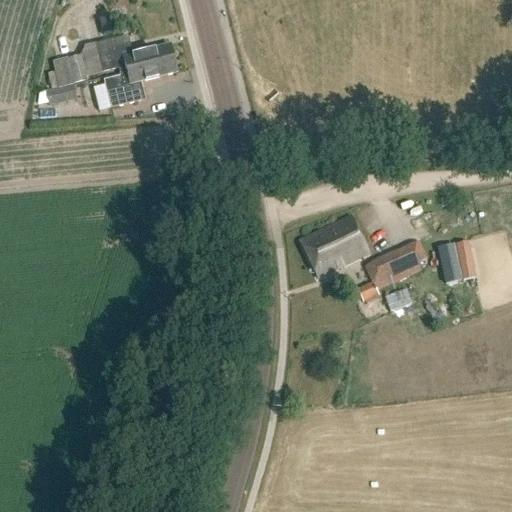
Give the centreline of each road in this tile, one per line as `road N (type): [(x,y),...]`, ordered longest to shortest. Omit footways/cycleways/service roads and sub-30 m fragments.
road 1 (secondary): [(223,511),(252,402),(258,295),(253,218),(199,0)]
road 2 (track): [(273,213),(340,192),(511,171)]
